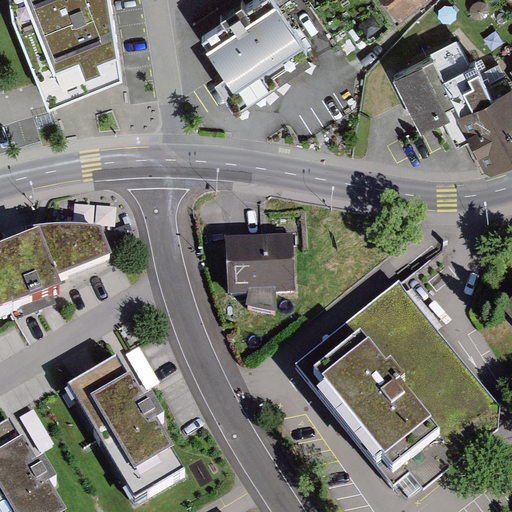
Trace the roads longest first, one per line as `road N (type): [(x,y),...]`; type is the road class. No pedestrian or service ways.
road 1 (residential): [(159,160),(175,279),(197,351),(288,511)]
road 2 (tertiary): [(174,160),(447,197),(511,186)]
road 3 (tertiary): [(0,184),(91,164),(159,160)]
road 4 (residential): [(174,160),(156,0)]
